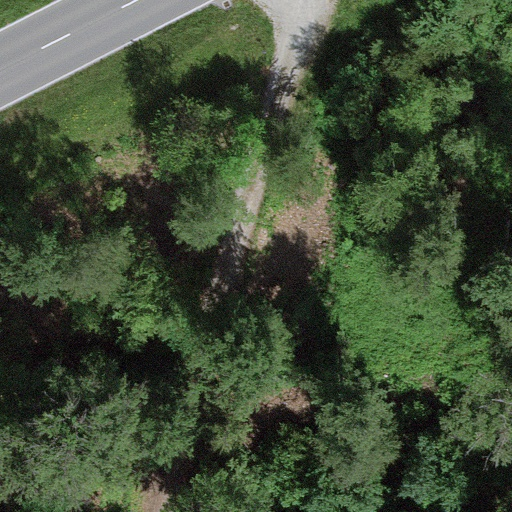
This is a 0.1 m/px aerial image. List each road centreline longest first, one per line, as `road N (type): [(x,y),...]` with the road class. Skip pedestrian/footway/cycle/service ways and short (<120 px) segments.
road 1 (track): [(168,511),(236,238),(310,39),(314,0)]
road 2 (primary): [(0,73),(142,0)]
